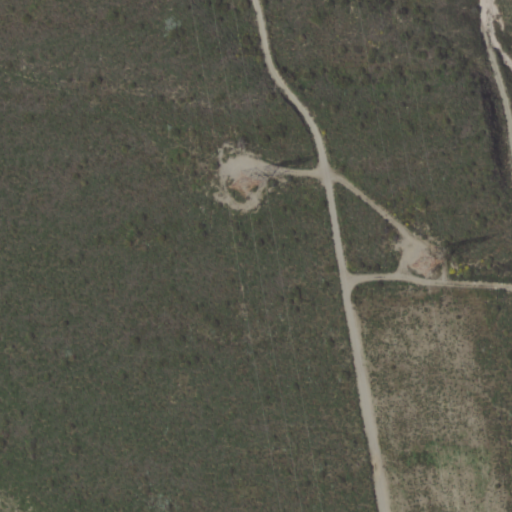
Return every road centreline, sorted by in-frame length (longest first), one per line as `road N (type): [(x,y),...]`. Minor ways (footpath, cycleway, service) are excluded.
road 1 (track): [(255,0),(270,70),(306,114),(323,153),(363,399)]
road 2 (track): [(343,279),(511,286)]
road 3 (track): [(511,138),(482,0)]
